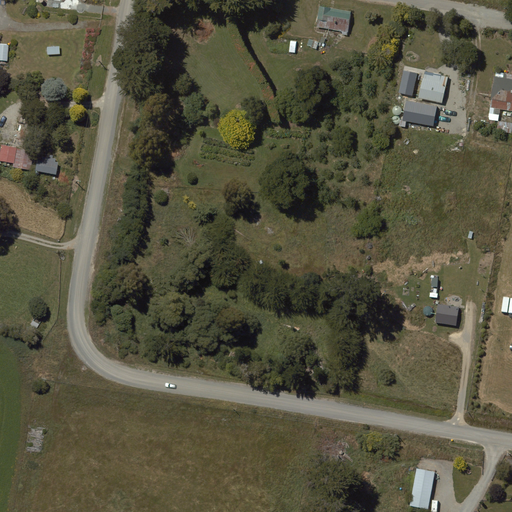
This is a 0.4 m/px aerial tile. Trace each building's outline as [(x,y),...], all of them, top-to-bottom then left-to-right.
[(352,11),(324,6),(320,26),(348,31),(352,11)] [(511,74),(495,74),(493,114),(511,114),(511,74)] [(446,80),(426,75),(421,96),(442,101),(446,80)] [(28,149),(3,146),(1,165),(25,168),(28,149)] [(34,157),(33,176),(54,177),(55,158),(34,157)] [(421,467),(402,464),(395,500),(414,503),(421,467)]
